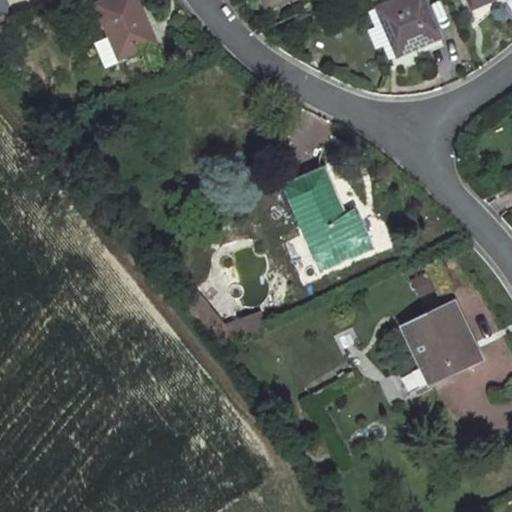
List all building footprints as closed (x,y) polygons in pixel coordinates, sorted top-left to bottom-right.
[(133,0),(119,0),(98,9),(111,40),(95,47),(104,69),(120,63),(119,59),(152,46),(133,0)] [(420,0),(396,0),(391,2),(376,9),(395,56),(437,39),(420,0)] [(493,0),(467,0),(472,9),(493,0)] [(125,67),(131,83),(147,77),(141,61),(125,67)] [(327,173),(287,188),(318,271),(369,251),(360,227),(349,231),(327,173)] [(419,297),(432,290),(423,272),(410,279),(419,297)] [(213,287),(201,298),(206,305),(239,344),(257,337),(243,321),(213,287)] [(279,306),(243,321),(257,337),(287,325),(279,306)] [(451,308),(399,327),(423,384),(473,365),(451,308)]
